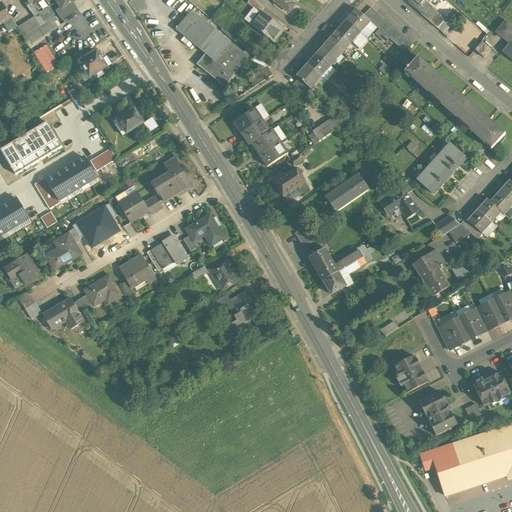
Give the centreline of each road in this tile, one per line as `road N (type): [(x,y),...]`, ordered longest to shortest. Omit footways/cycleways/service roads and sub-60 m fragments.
road 1 (secondary): [(409,511),(231,187)]
road 2 (residential): [(47,289),(76,286),(231,187)]
road 3 (residential): [(26,184),(79,151),(82,117),(156,71)]
road 4 (residential): [(391,0),(511,103)]
road 5 (secondary): [(231,187),(156,71)]
road 6 (residential): [(511,153),(459,209),(436,216),(415,194)]
road 7 (residential): [(511,337),(449,369),(422,316)]
